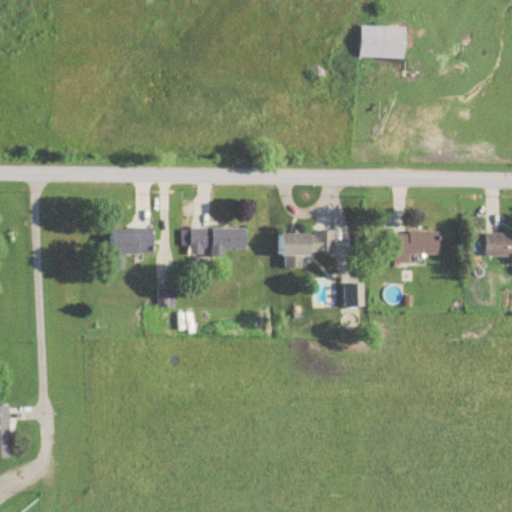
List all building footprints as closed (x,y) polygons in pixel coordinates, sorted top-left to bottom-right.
[(404,28),(360,27),(359,59),(404,60),(404,28)] [(133,236),(109,236),(109,256),(152,256),(151,229),(133,230),(133,236)] [(224,251),(246,251),(246,230),(182,230),(182,248),(189,248),(189,257),(209,257),(209,259),(224,259),(224,251)] [(437,234),(393,234),(393,256),(437,256),(437,234)] [(301,270),(301,255),(333,256),(333,235),(279,235),(279,259),(285,259),(285,270),(301,270)] [(484,257),(511,257),(511,235),(484,235),(484,257)] [(361,288),(345,288),(345,308),(361,308),(361,288)] [(158,292),(158,308),(174,308),(174,292),(158,292)] [(7,407),(0,406),(0,457),(8,458),(7,407)]
